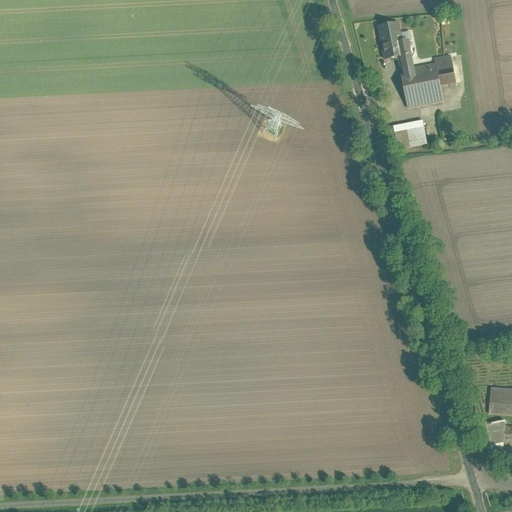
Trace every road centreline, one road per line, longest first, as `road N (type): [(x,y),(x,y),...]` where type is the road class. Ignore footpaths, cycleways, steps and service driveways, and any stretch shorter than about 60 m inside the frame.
road 1 (tertiary): [(476,485),(335,0)]
road 2 (unclassified): [(0,508),(476,485)]
